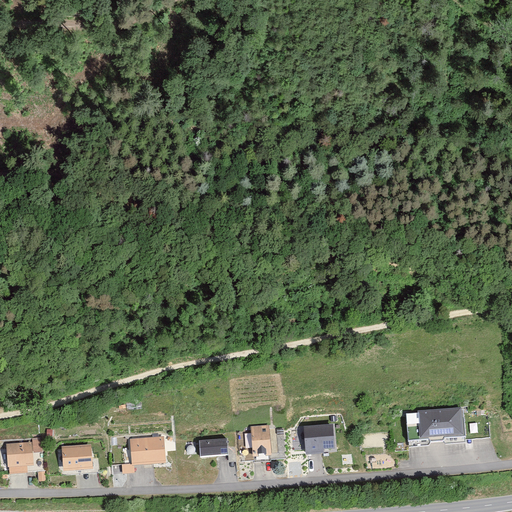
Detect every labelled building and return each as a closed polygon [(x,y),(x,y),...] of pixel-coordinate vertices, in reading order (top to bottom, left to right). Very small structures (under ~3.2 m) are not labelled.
[(460,412),(420,415),(422,442),(463,439),(460,412)] [(269,427),(252,429),(254,457),(271,455),(269,427)] [(332,428),(305,430),(307,457),(323,456),(323,451),(334,450),(332,428)] [(163,440),(130,442),(131,465),(122,466),(122,476),(136,475),(136,467),(165,465),(163,440)] [(226,440),(200,443),(202,459),(228,457),(226,440)] [(32,444),(6,446),(8,470),(34,468),(32,444)] [(60,449),(62,475),(95,473),(93,446),(60,449)]
